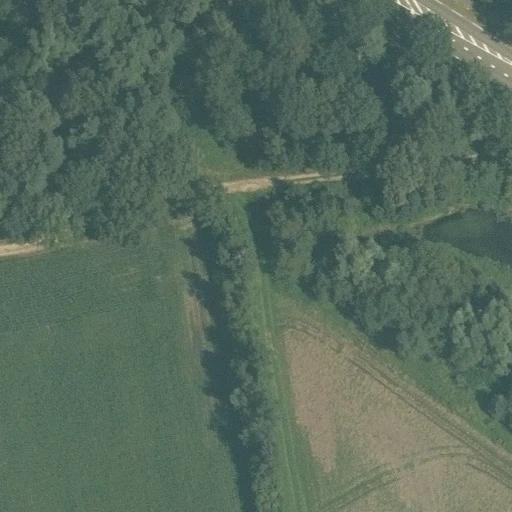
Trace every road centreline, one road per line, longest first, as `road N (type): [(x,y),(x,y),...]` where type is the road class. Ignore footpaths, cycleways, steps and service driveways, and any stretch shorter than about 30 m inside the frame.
road 1 (track): [(0,249),(46,240),(129,203),(456,165),(511,151)]
road 2 (secondary): [(511,71),(402,0)]
